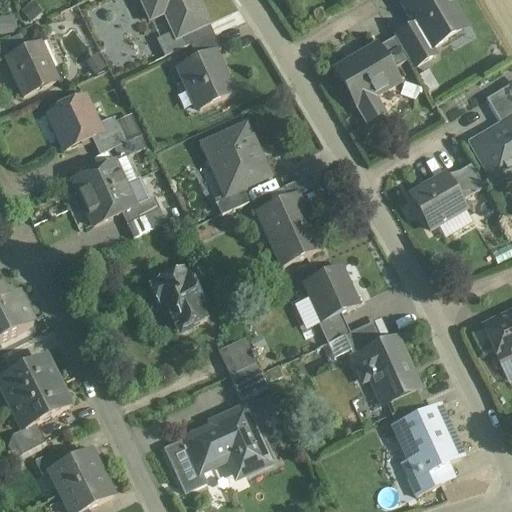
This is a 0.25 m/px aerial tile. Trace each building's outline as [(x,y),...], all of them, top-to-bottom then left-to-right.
[(140,0),(151,22),(152,22),(150,17),(162,12),(173,35),(176,42),(181,40),(208,28),(208,27),(195,0),(140,0)] [(448,0),(414,0),(403,7),(415,27),(429,52),(430,51),(466,30),(448,0)] [(14,17),(0,19),(0,37),(16,35),(14,17)] [(208,28),(181,40),(186,50),(190,49),(214,38),(209,26),(208,27),(208,28)] [(429,52),(415,27),(398,37),(416,68),(434,58),(430,51),(429,52)] [(173,35),(156,43),(164,60),(186,50),(181,40),(176,42),(173,35)] [(20,37),(0,46),(0,64),(6,62),(27,52),(20,37)] [(214,38),(190,49),(196,62),(212,55),(213,56),(221,52),(214,38)] [(395,40),(377,50),(391,72),(408,62),(395,40)] [(27,52),(6,62),(23,100),(57,84),(40,46),(27,52)] [(376,48),(335,72),(367,127),(384,117),(374,100),(399,86),(391,72),(377,50),(376,48)] [(196,62),(180,70),(200,114),(232,99),(213,56),(212,55),(196,62)] [(511,96),(507,89),(486,102),(501,127),(511,120),(511,96)] [(83,99),(48,115),(65,153),(91,141),(100,137),(96,128),(83,99)] [(113,120),(96,128),(100,137),(91,141),(99,158),(114,152),(125,147),(113,120)] [(511,120),(501,127),(470,145),(494,187),(511,176),(511,120)] [(246,127),(202,147),(226,198),(231,196),(232,197),(243,191),(271,179),(246,127)] [(125,147),(114,152),(119,164),(148,150),(142,139),(125,147)] [(114,165),(72,184),(83,207),(125,188),(114,165)] [(484,192),(470,168),(458,174),(463,184),(472,198),(484,192)] [(312,177),(285,190),(291,201),(298,198),(299,198),(318,190),(312,177)] [(446,178),(410,198),(429,233),(465,213),(461,205),(452,190),(446,178)] [(463,184),(452,190),(461,205),(472,198),(463,184)] [(125,188),(83,207),(93,229),(121,217),(135,210),(135,209),(125,188)] [(243,191),(232,197),(231,196),(226,198),(216,203),(223,218),(250,206),(243,191)] [(291,201),(258,215),(282,270),(322,253),(299,198),(298,198),(291,201)] [(154,201),(135,209),(135,210),(121,217),(126,228),(159,213),(154,201)] [(126,228),(133,242),(166,227),(159,213),(126,228)] [(342,269),(304,286),(322,325),(325,323),(325,324),(341,316),(359,308),(342,269)] [(185,271),(149,289),(158,308),(166,304),(172,316),(169,317),(177,333),(190,327),(192,331),(207,324),(199,307),(201,306),(196,296),(197,295),(185,271)] [(17,298),(13,301),(10,296),(4,299),(1,292),(0,292),(0,345),(33,329),(17,298)] [(341,316),(325,324),(325,323),(322,325),(319,326),(328,346),(344,339),(350,336),(341,316)] [(511,327),(507,318),(482,330),(483,331),(493,353),(499,366),(509,361),(511,362),(511,327)] [(350,336),(344,339),(353,360),(385,346),(375,325),(350,336)] [(493,353),(483,331),(472,336),(482,358),(493,353)] [(353,360),(353,361),(364,384),(371,381),(384,409),(386,408),(416,394),(420,393),(397,341),(385,346),(353,360)] [(245,342),(218,354),(229,378),(257,365),(245,342)] [(2,358),(0,359),(0,381),(11,375),(2,358)] [(11,375),(0,381),(0,387),(10,408),(56,385),(43,359),(11,375)] [(257,365),(229,378),(241,403),(270,390),(257,365)] [(56,385),(10,408),(23,432),(23,434),(36,427),(69,410),(56,385)] [(416,394),(386,408),(391,418),(421,405),(416,394)] [(421,405),(391,418),(396,429),(426,415),(421,405)] [(396,429),(395,430),(417,479),(417,481),(433,474),(461,461),(438,410),(426,415),(396,429)] [(244,411),(224,419),(226,423),(185,442),(186,443),(200,476),(201,476),(237,460),(245,478),(269,467),(244,411)] [(36,427),(23,434),(23,432),(11,438),(21,458),(45,445),(36,427)] [(186,443),(165,453),(185,497),(206,487),(201,476),(200,476),(186,443)] [(58,452),(34,464),(41,478),(50,474),(50,473),(64,465),(58,452)] [(64,465),(50,473),(50,474),(62,496),(101,476),(89,453),(64,465)] [(433,474),(417,481),(417,479),(408,483),(415,500),(440,489),(433,474)] [(101,476),(62,496),(69,511),(87,511),(88,511),(112,499),(101,476)]
